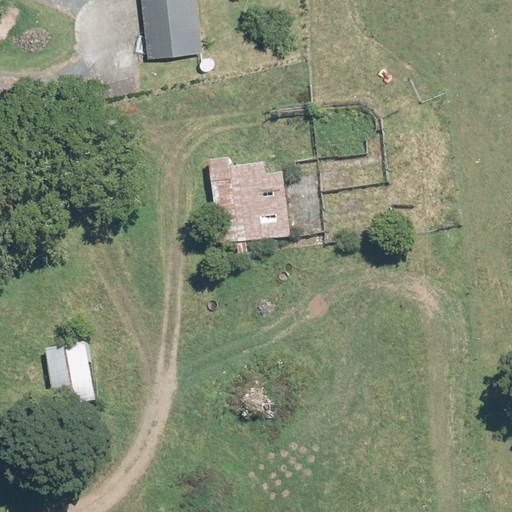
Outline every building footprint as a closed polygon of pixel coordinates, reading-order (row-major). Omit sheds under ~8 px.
[(206,52),(200,0),(147,0),(154,57),(206,52)] [(196,75),(193,56),(171,59),(175,89),(197,86),(196,75)] [(197,86),(198,94),(239,89),(236,70),(221,72),(219,59),(205,61),(207,74),(196,75),(197,86)] [(223,246),(294,240),(289,172),(275,173),(273,159),(216,164),(223,246)] [(90,346),(26,356),(32,391),(58,387),(61,409),(100,403),(90,346)] [(21,367),(0,372),(0,401),(28,394),(21,367)]
